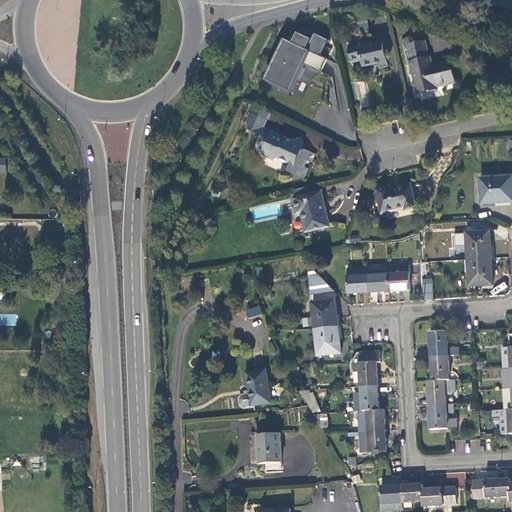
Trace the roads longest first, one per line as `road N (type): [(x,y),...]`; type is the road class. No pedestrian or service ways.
road 1 (trunk): [(141,511),(133,230),(151,103)]
road 2 (trunk): [(74,108),(92,144),(109,298),(116,511)]
road 3 (residential): [(511,304),(418,309),(406,320),(412,456),(511,459)]
road 4 (primary): [(188,59),(232,25),(314,0)]
road 5 (residential): [(511,114),(393,149)]
